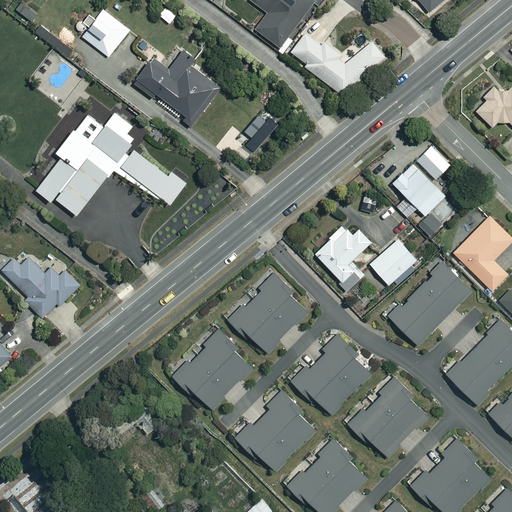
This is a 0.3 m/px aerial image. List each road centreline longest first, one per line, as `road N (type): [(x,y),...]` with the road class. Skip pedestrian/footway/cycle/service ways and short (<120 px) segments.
road 1 (tertiary): [(0,427),(411,89)]
road 2 (residential): [(511,190),(411,89)]
